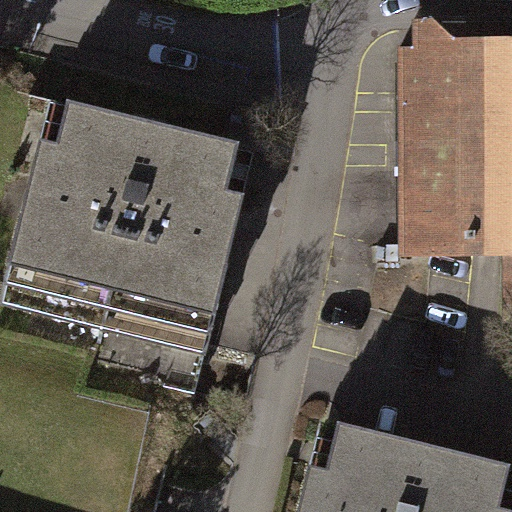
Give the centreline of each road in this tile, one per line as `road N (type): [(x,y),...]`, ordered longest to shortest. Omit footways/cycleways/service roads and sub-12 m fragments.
road 1 (residential): [(253,511),(283,403),(343,22)]
road 2 (residential): [(343,22),(264,46),(213,43),(24,0)]
road 3 (residential): [(511,8),(417,8),(343,22)]
